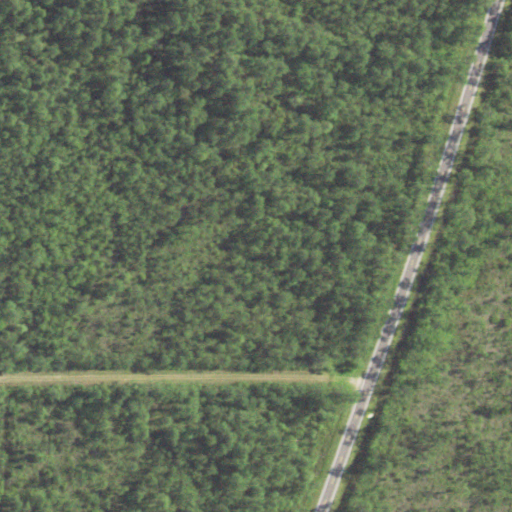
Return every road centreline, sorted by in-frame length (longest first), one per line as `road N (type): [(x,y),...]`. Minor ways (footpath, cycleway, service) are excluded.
road 1 (residential): [(320,511),(426,226),(497,0)]
road 2 (residential): [(367,385),(0,379)]
